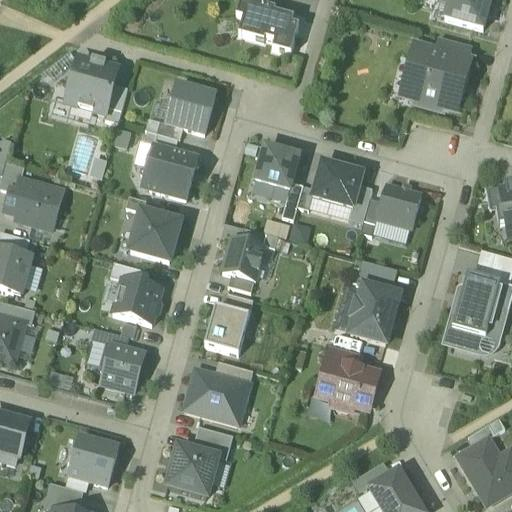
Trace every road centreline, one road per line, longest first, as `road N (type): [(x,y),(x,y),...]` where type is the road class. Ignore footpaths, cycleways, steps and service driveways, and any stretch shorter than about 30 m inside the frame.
road 1 (residential): [(452,511),(401,430),(460,178)]
road 2 (residential): [(152,435),(243,116)]
road 3 (residential): [(243,116),(251,88),(93,42)]
road 4 (residential): [(291,130),(460,178)]
road 5 (residential): [(0,392),(152,435)]
road 6 (residential): [(291,130),(327,0)]
road 7 (residential): [(479,149),(511,22)]
